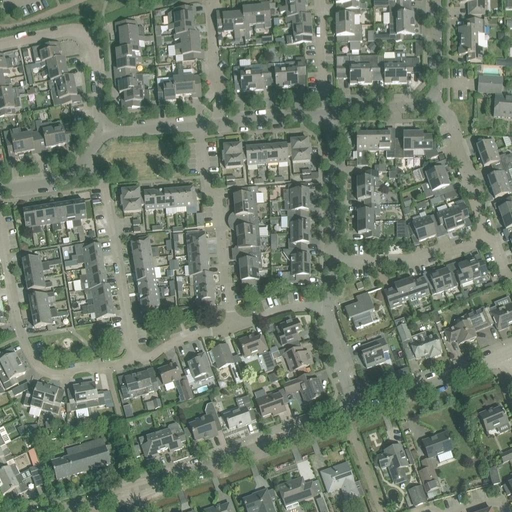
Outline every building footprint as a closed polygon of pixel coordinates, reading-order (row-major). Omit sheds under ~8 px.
[(285,0),(286,2),(287,8),(287,9),(305,7),(308,6),(307,0),(285,0)] [(469,3),(469,6),(469,15),(481,15),(485,15),(484,0),(460,0),(461,3),(469,3)] [(260,7),(253,8),(254,26),(255,26),(255,30),(271,29),(271,23),(270,16),(270,13),(270,10),(269,5),(269,3),(260,3),(260,7)] [(287,13),(288,18),(288,19),(306,17),(305,17),(305,7),(287,9),(287,8),(280,9),(280,14),(287,13)] [(169,26),(194,24),(192,8),(174,9),(175,16),(168,17),(169,26)] [(243,14),(244,32),(245,41),(250,41),(249,26),(254,26),(253,8),(242,9),(243,14)] [(389,8),(390,25),(414,25),(414,14),(403,14),(403,8),(389,8)] [(228,33),(234,32),(233,14),(223,15),(222,12),(216,12),(218,34),(228,33)] [(239,32),(244,32),(243,14),(233,14),(234,32),(235,39),(240,39),(239,32)] [(293,23),(293,28),(311,27),(310,16),(305,17),(306,17),(288,19),(288,18),(286,19),(286,23),(293,23)] [(336,25),(336,27),(354,27),(354,16),(336,16),(336,18),(334,20),(334,24),(336,25)] [(460,36),(461,42),(477,42),(485,42),(485,21),(479,21),(467,22),(467,28),(459,28),(459,36),(460,36)] [(120,33),(120,40),(145,38),(144,28),(137,29),(137,28),(137,22),(115,24),(116,30),(119,30),(120,33)] [(176,31),(176,36),(199,34),(194,34),(194,24),(169,26),(169,31),(176,31)] [(414,25),(390,25),(390,43),(404,42),(404,36),(414,36),(414,25)] [(311,27),(293,28),(294,37),(286,37),(287,44),(289,44),(289,45),(313,43),(312,37),(311,27)] [(354,27),(336,27),(336,29),(334,29),(334,36),(336,36),(336,37),(348,37),(348,43),(361,43),(361,37),(354,37),(354,27)] [(181,41),(182,46),(200,44),(199,34),(176,36),(174,36),(175,41),(181,41)] [(120,40),(121,50),(139,49),(139,44),(154,42),(153,37),(145,38),(120,40)] [(162,37),(156,38),(157,48),(164,47),(163,37),(162,37)] [(477,42),(461,42),(461,49),(459,49),(459,56),(467,56),(467,63),(480,63),(483,62),(483,49),(477,49),(477,42)] [(369,47),(374,52),(377,48),(372,43),(369,47)] [(35,65),(40,64),(60,60),(60,59),(58,50),(57,44),(32,49),(35,65)] [(182,46),(175,46),(177,63),(201,61),(205,61),(204,55),(201,55),(200,51),(200,44),(182,46)] [(116,50),(117,61),(135,59),(135,54),(141,54),(141,48),(139,49),(121,50),(116,50)] [(406,53),(395,54),(396,84),(407,84),(407,73),(420,73),(419,60),(406,60),(406,53)] [(384,57),(378,57),(378,60),(378,74),(384,74),(385,85),(396,84),(395,54),(384,54),(384,57)] [(0,55),(0,71),(7,70),(9,70),(13,69),(11,59),(5,61),(3,55),(0,55)] [(361,67),(361,57),(337,58),(337,71),(344,71),(344,80),(350,79),(350,85),(361,85),(361,67)] [(378,57),(361,57),(361,67),(361,85),(372,85),(372,74),(378,74),(378,60),(378,57)] [(42,73),(67,68),(64,58),(60,59),(60,60),(40,64),(41,68),(48,67),(49,72),(42,73)] [(114,72),(114,78),(118,77),(125,77),(136,76),(136,70),(136,64),(142,64),(142,59),(135,59),(117,61),(118,71),(114,72)] [(285,64),(286,71),(287,88),(298,88),(297,77),(304,76),(303,67),(306,66),(305,61),(302,61),(302,60),(296,60),(296,63),(285,64)] [(274,65),(268,66),(269,79),(275,79),(276,89),(287,88),(286,71),(285,64),(274,66),(274,65)] [(173,79),(173,84),(175,97),(185,96),(184,78),(183,71),(182,65),(178,66),(179,78),(173,79)] [(262,66),(251,67),(252,74),(253,91),(264,90),(263,80),(269,79),(268,66),(262,66)] [(252,74),(251,67),(240,68),(234,68),(235,82),(241,81),(242,92),(253,91),(252,74)] [(50,77),(51,82),(69,78),(68,78),(67,68),(42,73),(43,78),(50,77)] [(0,81),(4,81),(3,76),(10,75),(9,70),(7,70),(0,71),(0,81)] [(120,94),(125,94),(143,92),(144,92),(144,87),(137,87),(137,82),(136,76),(125,77),(118,77),(114,78),(115,84),(119,83),(120,94)] [(57,90),(58,91),(75,87),(73,77),(68,78),(69,78),(51,82),(46,83),(46,86),(48,87),(50,87),(51,92),(57,90)] [(190,78),(184,78),(185,96),(196,95),(196,99),(202,98),(202,95),(200,77),(190,78)] [(478,93),(490,94),(502,95),(503,79),(491,78),(480,77),(478,93)] [(0,92),(11,90),(13,90),(12,85),(11,80),(10,80),(4,81),(0,81),(0,92)] [(175,97),(173,84),(163,84),(163,85),(157,85),(159,106),(165,106),(165,103),(176,102),(175,97)] [(75,87),(58,91),(51,92),(54,108),(61,106),(62,106),(72,104),(78,103),(77,97),(75,87)] [(0,92),(0,102),(13,100),(19,99),(18,94),(17,89),(13,90),(11,90),(0,92)] [(144,92),(125,94),(125,104),(132,103),(132,109),(150,108),(149,92),(144,92)] [(495,96),(494,117),(511,118),(511,97),(505,97),(495,96)] [(13,100),(0,102),(0,118),(16,116),(15,109),(21,108),(19,99),(13,100)] [(52,124),(53,130),(56,147),(72,144),(69,126),(63,128),(62,122),(52,124)] [(25,154),(22,136),(20,129),(10,131),(10,132),(4,133),(6,142),(9,157),(18,155),(19,157),(24,156),(24,154),(25,154)] [(43,132),(37,133),(41,150),(56,147),(53,130),(43,132)] [(37,133),(22,136),(25,154),(41,150),(37,133)] [(404,149),(396,149),(396,159),(404,159),(413,159),(413,152),(413,133),(403,134),(404,149)] [(423,133),(413,133),(413,152),(424,152),(427,161),(429,160),(439,157),(432,137),(423,137),(423,133)] [(368,152),(368,134),(357,134),(357,152),(362,152),(362,160),(361,161),(361,167),(368,167),(368,152)] [(368,134),(368,152),(379,152),(379,134),(368,134)] [(390,134),(379,134),(379,152),(387,151),(387,159),(396,159),(396,149),(395,140),(390,140),(390,134)] [(291,146),(287,146),(288,159),(292,159),(293,163),(310,162),(308,140),(291,141),(291,146)] [(477,147),(480,157),(497,151),(493,141),(486,143),(477,147)] [(247,163),(246,150),(242,150),(241,145),(224,147),(226,169),(243,168),(243,163),(247,163)] [(287,145),(277,146),(278,164),(289,163),(288,159),(287,146),(287,145)] [(277,146),(266,147),(268,165),(278,164),(277,146)] [(266,147),(256,148),(258,166),(268,165),(266,147)] [(246,149),(246,150),(247,163),(247,167),(258,166),(256,148),(246,149)] [(500,162),(502,167),(510,164),(511,163),(511,156),(511,155),(506,157),(505,155),(499,157),(497,151),(480,157),(484,168),(500,162)] [(436,164),(419,170),(423,181),(427,179),(429,184),(446,178),(443,168),(438,170),(436,164)] [(491,188),(508,183),(511,181),(508,171),(511,170),(511,169),(510,164),(502,167),(504,172),(488,178),(491,188)] [(397,178),(404,176),(403,172),(399,169),(396,171),(395,172),(397,178)] [(357,179),(358,190),(375,190),(375,184),(379,184),(379,173),(375,173),(364,173),(364,178),(357,179)] [(446,178),(429,184),(422,186),(426,199),(443,193),(442,190),(449,187),(446,178)] [(508,183),(491,188),(495,199),(504,196),(511,193),(508,183)] [(284,201),(285,201),(291,202),(309,201),(309,190),(308,191),(308,185),(296,185),(294,185),(289,185),(289,191),(284,191),(284,201)] [(234,196),(235,207),(257,205),(257,204),(256,195),(259,194),(258,188),(247,189),(234,190),(235,196),(234,196)] [(197,189),(185,190),(187,208),(197,207),(196,194),(198,194),(196,194),(195,190),(197,190),(197,189)] [(145,207),(144,194),(140,195),(140,190),(122,191),(124,214),(141,212),(141,207),(145,207)] [(185,190),(175,191),(176,209),(187,208),(185,190)] [(365,201),(365,206),(380,206),(379,195),(375,195),(375,190),(358,190),(358,201),(365,201)] [(175,191),(164,192),(166,210),(176,209),(175,191)] [(144,193),(144,194),(145,207),(145,211),(156,210),(154,192),(144,193)] [(164,192),(154,192),(156,210),(166,210),(164,192)] [(403,200),(406,209),(409,207),(413,206),(410,198),(403,200)] [(499,209),(502,220),(511,216),(511,198),(503,202),(505,207),(499,209)] [(287,212),(287,218),(295,218),(306,218),(306,212),(309,212),(309,201),(291,202),(285,201),(285,212),(287,212)] [(456,208),(449,211),(456,230),(465,226),(463,221),(469,219),(463,201),(455,204),(456,208)] [(84,202),(74,203),(78,228),(82,227),(81,220),(87,219),(84,202)] [(64,205),(67,223),(68,229),(74,228),(75,234),(79,234),(78,228),(74,203),(64,205)] [(64,205),(54,206),(58,231),(61,230),(60,224),(67,223),(64,205)] [(239,217),(239,223),(258,221),(257,205),(235,207),(236,217),(239,217)] [(54,206),(44,208),(46,226),(53,225),(54,232),(58,231),(54,206)] [(358,212),(358,223),(376,222),(376,217),(380,217),(380,206),(365,206),(365,212),(358,212)] [(44,208),(34,210),(38,234),(41,234),(40,227),(46,226),(44,208)] [(38,234),(34,210),(23,211),(26,229),(33,228),(34,235),(38,234)] [(456,230),(449,211),(437,215),(441,227),(445,225),(447,233),(456,230)] [(197,228),(205,227),(203,215),(196,215),(197,228)] [(434,216),(421,221),(428,239),(436,236),(434,229),(438,228),(434,216)] [(511,228),(511,216),(502,220),(506,230),(511,228)] [(291,229),(291,234),(309,234),(309,223),(306,223),(306,218),(295,218),(287,218),(288,229),(291,229)] [(237,229),(238,239),(256,238),(260,237),(258,221),(239,223),(240,228),(237,229)] [(428,239),(421,221),(408,225),(412,237),(416,235),(419,243),(428,239)] [(376,222),(358,223),(358,234),(365,234),(365,239),(380,239),(380,228),(376,228),(376,222)] [(187,236),(188,246),(206,245),(205,232),(204,232),(204,234),(200,235),(200,233),(199,233),(200,235),(187,236)] [(288,240),(288,251),(295,251),(307,250),(306,245),(310,244),(309,234),(291,234),(291,240),(288,240)] [(242,249),(242,255),(253,254),(253,248),(257,248),(256,238),(238,239),(238,250),(242,249)] [(131,240),(133,252),(151,249),(149,239),(137,241),(136,239),(136,241),(132,241),(132,240),(131,240)] [(29,250),(28,246),(24,243),(20,244),(22,251),(29,250)] [(188,246),(189,257),(207,255),(206,245),(188,246)] [(77,257),(78,261),(102,257),(101,247),(83,249),(84,256),(77,257)] [(133,252),(134,262),(152,259),(151,249),(133,252)] [(292,262),(292,267),(310,267),(310,256),(307,256),(307,250),(295,251),(288,251),(283,251),(283,253),(289,262),(292,262)] [(239,261),(240,272),(258,270),(257,260),(254,260),(253,254),(242,255),(242,261),(239,261)] [(189,257),(190,267),(208,265),(207,255),(189,257)] [(85,264),(86,270),(104,267),(102,257),(78,261),(78,265),(85,264)] [(24,271),(49,267),(62,265),(61,261),(41,264),(40,258),(23,261),(24,271)] [(134,262),(136,272),(154,269),(152,259),(134,262)] [(475,260),(467,263),(473,282),(488,277),(483,263),(477,265),(475,260)] [(473,282),(467,263),(458,266),(460,273),(456,275),(461,286),(473,282)] [(190,267),(190,277),(212,275),(208,275),(208,265),(190,267)] [(24,271),(26,281),(44,278),(43,272),(50,271),(49,267),(24,271)] [(80,277),(81,281),(106,277),(104,267),(86,270),(87,276),(80,277)] [(310,267),(292,267),(292,273),(289,273),(289,284),(310,283),(309,277),(310,277),(310,267)] [(136,272),(138,282),(155,279),(154,269),(136,272)] [(258,270),(240,272),(241,283),(242,282),(242,288),(260,287),(258,271),(258,270)] [(447,270),(438,273),(445,292),(458,287),(454,276),(450,277),(447,270)] [(445,292),(438,273),(430,276),(432,283),(428,284),(432,294),(432,296),(445,292)] [(194,277),(195,287),(213,285),(212,275),(190,277),(191,277),(194,277)] [(44,278),(26,281),(28,292),(52,287),(51,277),(44,278)] [(82,291),(85,291),(107,287),(106,277),(81,281),(82,285),(81,285),(82,291)] [(412,279),(403,282),(410,301),(417,298),(418,300),(430,296),(424,278),(416,281),(416,282),(413,283),(412,279)] [(138,282),(139,292),(157,289),(155,279),(138,282)] [(384,292),(385,294),(391,310),(402,306),(402,304),(410,301),(403,282),(394,285),(395,289),(392,290),(392,289),(384,292)] [(195,287),(196,297),(214,295),(213,285),(195,287)] [(92,294),(93,300),(111,297),(109,286),(107,287),(85,291),(86,295),(92,294)] [(139,292),(141,302),(159,299),(165,299),(163,288),(157,289),(139,292)] [(382,302),(385,294),(379,292),(376,300),(382,302)] [(29,298),(31,308),(49,305),(48,298),(54,297),(54,293),(29,298)] [(358,304),(345,309),(349,321),(352,319),(356,329),(373,323),(369,313),(375,311),(368,293),(356,298),(358,304)] [(214,295),(196,297),(197,307),(210,306),(210,308),(210,306),(214,306),(214,308),(215,308),(214,295)] [(457,303),(464,301),(462,295),(455,297),(457,303)] [(82,308),(83,312),(113,307),(111,297),(93,300),(94,306),(82,308)] [(159,299),(141,302),(143,315),(143,313),(147,312),(148,314),(148,312),(160,310),(159,299)] [(433,304),(436,312),(441,310),(438,302),(433,304)] [(511,304),(511,305),(491,313),(495,324),(498,332),(509,327),(508,326),(511,323),(511,304)] [(31,308),(33,318),(57,314),(57,310),(50,311),(49,305),(31,308)] [(113,307),(83,312),(84,315),(96,314),(97,320),(114,317),(113,307)] [(465,317),(467,323),(469,322),(474,333),(495,324),(491,313),(489,308),(484,310),(483,310),(465,317)] [(441,310),(436,312),(432,313),(437,324),(442,322),(439,315),(443,314),(441,310)] [(68,312),(57,314),(33,318),(35,328),(52,325),(51,319),(69,316),(68,312)] [(278,335),(282,344),(282,346),(288,344),(289,344),(299,341),(297,334),(302,332),(297,320),(281,326),(283,333),(278,335)] [(469,322),(467,323),(445,332),(450,343),(457,341),(459,346),(469,341),(471,342),(474,341),(475,339),(476,338),(474,333),(469,322)] [(397,328),(402,343),(412,340),(406,325),(397,328)] [(239,341),(242,351),(245,356),(251,354),(252,356),(258,354),(267,351),(268,350),(266,346),(263,337),(255,340),(254,336),(239,341)] [(411,345),(413,351),(416,360),(429,356),(430,359),(441,355),(440,352),(441,351),(438,342),(436,336),(411,345)] [(383,339),(378,341),(368,345),(371,352),(362,355),(367,369),(386,363),(383,354),(388,352),(383,339)] [(279,352),(272,355),(274,360),(283,357),(284,359),(286,359),(289,366),(295,364),(297,371),(314,365),(309,353),(304,354),(302,349),(300,345),(289,348),(279,352)] [(213,351),(209,352),(213,363),(217,362),(220,370),(230,366),(237,385),(247,381),(244,371),(242,367),(238,357),(232,360),(227,346),(213,351)] [(271,353),(272,355),(279,352),(277,347),(270,349),(271,353)] [(267,351),(258,354),(259,357),(263,356),(269,372),(277,370),(274,360),(272,355),(271,353),(268,354),(267,351)] [(0,354),(0,373),(5,372),(20,364),(16,354),(6,359),(3,353),(0,354)] [(188,364),(192,373),(194,380),(200,378),(202,381),(213,377),(205,354),(193,358),(194,361),(188,364)] [(5,372),(0,373),(0,377),(6,390),(19,384),(16,379),(25,374),(20,364),(5,372)] [(158,387),(159,390),(161,390),(160,387),(164,386),(165,386),(167,392),(177,388),(180,397),(184,396),(187,402),(194,400),(188,382),(182,384),(181,380),(179,374),(175,364),(159,371),(161,377),(156,379),(158,387)] [(148,393),(159,390),(158,387),(156,379),(155,378),(150,379),(148,372),(136,375),(142,396),(149,394),(148,393)] [(135,398),(142,396),(136,375),(125,379),(127,385),(121,387),(124,400),(135,397),(135,398)] [(311,375),(301,378),(283,385),(287,396),(301,391),(306,404),(325,397),(319,380),(313,382),(311,375)] [(222,382),(218,383),(221,390),(228,387),(227,384),(222,382)] [(84,385),(88,409),(89,415),(96,414),(95,408),(106,406),(103,393),(97,394),(95,383),(84,385)] [(31,408),(41,411),(48,387),(37,384),(34,394),(27,392),(25,402),(24,406),(31,408)] [(69,399),(71,409),(71,412),(88,409),(84,385),(73,387),(75,398),(69,399)] [(12,391),(13,392),(9,394),(11,398),(16,396),(23,393),(20,387),(12,391)] [(48,387),(41,411),(52,414),(58,415),(62,402),(56,400),(59,390),(48,387)] [(255,394),(257,400),(256,401),(262,417),(277,412),(278,414),(286,411),(282,402),(280,395),(272,397),(272,395),(267,397),(265,390),(255,394)] [(153,401),(155,410),(162,408),(160,400),(153,401)] [(218,419),(218,418),(214,406),(209,408),(211,415),(201,419),(202,421),(190,426),(196,442),(204,438),(205,441),(218,436),(215,427),(213,421),(218,419)] [(224,416),(218,418),(218,419),(221,427),(227,425),(229,430),(237,427),(238,429),(252,424),(246,408),(224,416)] [(501,409),(494,412),(493,410),(479,416),(481,419),(487,432),(509,423),(505,414),(504,415),(501,409)] [(169,431),(158,434),(163,451),(169,449),(172,458),(176,457),(174,452),(182,449),(181,443),(186,441),(183,433),(182,431),(180,431),(178,425),(176,424),(169,426),(168,429),(169,431)] [(18,429),(22,436),(27,433),(24,426),(18,429)] [(0,448),(6,446),(12,443),(4,428),(0,429),(0,448)] [(25,443),(31,440),(28,434),(22,437),(25,443)] [(163,451),(158,434),(146,438),(149,444),(142,446),(146,460),(155,458),(156,463),(160,462),(157,453),(163,451)] [(423,442),(426,451),(429,459),(452,450),(450,443),(446,434),(423,442)] [(0,464),(1,467),(13,461),(6,446),(0,448),(0,464)] [(409,450),(403,453),(401,446),(384,452),(385,455),(377,458),(379,462),(380,466),(382,470),(388,468),(394,486),(408,481),(403,469),(408,467),(415,465),(409,450)] [(69,457),(52,462),(54,471),(57,481),(111,465),(110,463),(106,448),(80,455),(77,448),(67,451),(69,457)] [(36,449),(30,451),(33,466),(39,464),(36,449)] [(511,450),(500,456),(504,464),(510,461),(511,460),(511,450)] [(0,472),(0,485),(15,479),(14,478),(12,473),(18,470),(13,461),(1,467),(3,471),(0,472)] [(348,464),(321,473),(325,483),(329,493),(342,488),(347,502),(350,501),(359,498),(364,496),(359,482),(355,484),(348,464)] [(39,487),(36,477),(43,475),(42,473),(40,466),(30,469),(36,488),(39,487)] [(489,470),(492,485),(492,486),(500,484),(496,467),(489,470)] [(433,468),(425,470),(419,473),(427,494),(438,490),(437,487),(439,486),(433,468)] [(15,479),(0,485),(0,488),(4,496),(13,491),(16,497),(28,491),(25,485),(20,475),(14,478),(15,479)] [(279,488),(286,507),(287,511),(299,507),(298,503),(317,496),(312,484),(305,486),(302,479),(279,488)] [(511,482),(509,484),(503,487),(508,497),(511,494),(511,482)] [(410,491),(415,507),(426,503),(421,487),(410,491)] [(243,501),(246,510),(246,511),(274,511),(267,491),(258,494),(258,495),(243,501)]
